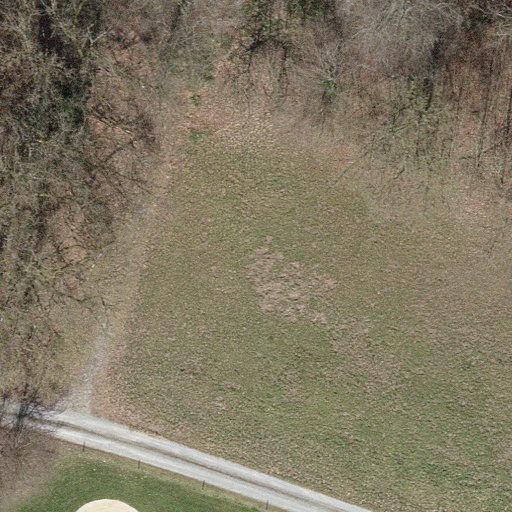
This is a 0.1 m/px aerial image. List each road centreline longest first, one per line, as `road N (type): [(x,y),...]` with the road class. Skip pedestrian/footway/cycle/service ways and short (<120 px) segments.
road 1 (track): [(320,511),(0,414)]
road 2 (track): [(59,427),(202,132)]
